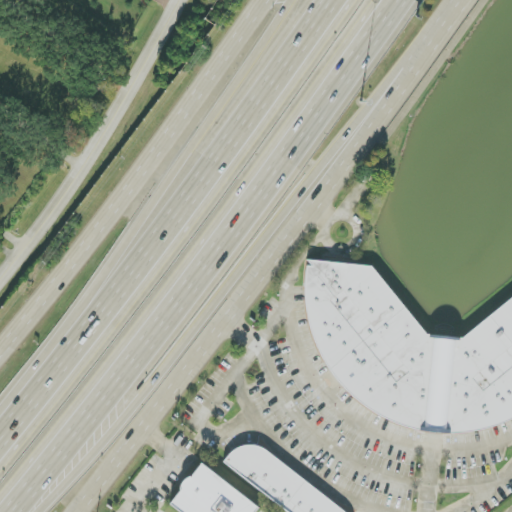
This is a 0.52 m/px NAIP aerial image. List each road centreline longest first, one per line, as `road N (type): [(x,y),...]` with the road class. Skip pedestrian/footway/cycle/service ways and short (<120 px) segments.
road 1 (motorway): [(5,511),(300,152),(407,0)]
road 2 (motorway): [(332,0),(0,433)]
road 3 (motorway): [(42,511),(337,159)]
road 4 (primary): [(270,0),(94,243),(0,356)]
road 5 (motorway): [(291,0),(48,371)]
road 6 (primary): [(76,511),(337,159)]
road 7 (residential): [(181,0),(84,167),(0,279)]
road 8 (primary): [(337,159),(457,0)]
